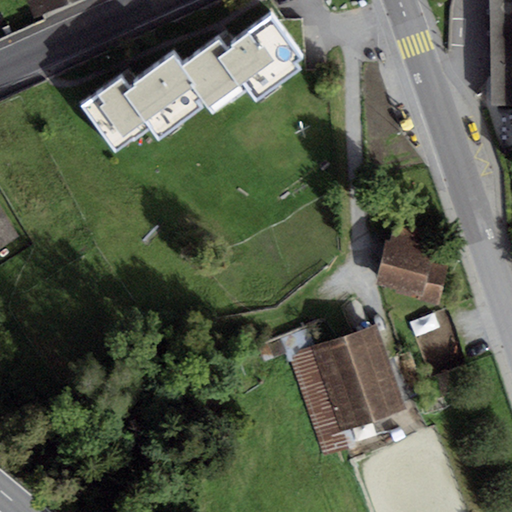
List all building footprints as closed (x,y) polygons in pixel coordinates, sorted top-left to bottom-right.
[(511,0),(484,0),(486,101),(511,101),(511,0)] [(301,58),(271,17),(227,49),(220,40),(182,67),(174,55),(129,88),(122,79),(83,108),(116,152),(150,127),(159,139),(206,105),(213,114),(247,89),(256,101),(300,69),(295,62),(301,58)] [(0,209),(0,245),(17,235),(0,209)] [(420,230),(388,221),(370,285),(432,302),(442,269),(422,263),(425,254),(414,251),(420,230)] [(372,331),(296,352),(324,455),(354,447),(348,423),(393,411),(372,331)]
